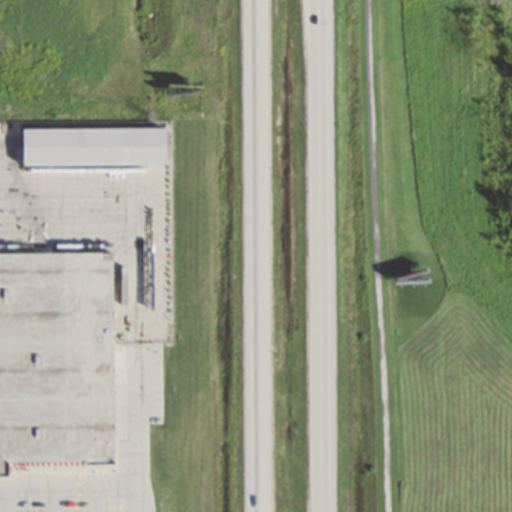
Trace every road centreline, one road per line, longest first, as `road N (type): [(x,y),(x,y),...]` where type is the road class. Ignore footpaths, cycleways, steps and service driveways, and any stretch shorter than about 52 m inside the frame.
road 1 (trunk): [(323,511),(318,0)]
road 2 (trunk): [(260,0),(263,511)]
